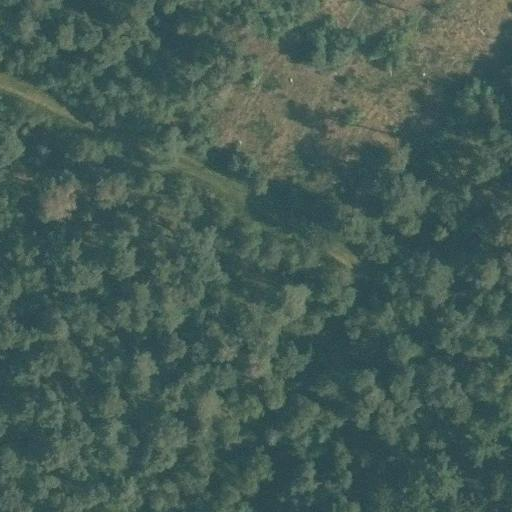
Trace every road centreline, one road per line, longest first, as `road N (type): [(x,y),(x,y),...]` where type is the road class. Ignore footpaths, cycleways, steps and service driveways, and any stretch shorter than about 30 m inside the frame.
road 1 (unknown): [(511,143),(435,233),(0,13)]
road 2 (track): [(511,105),(176,511)]
road 3 (track): [(384,262),(0,69)]
